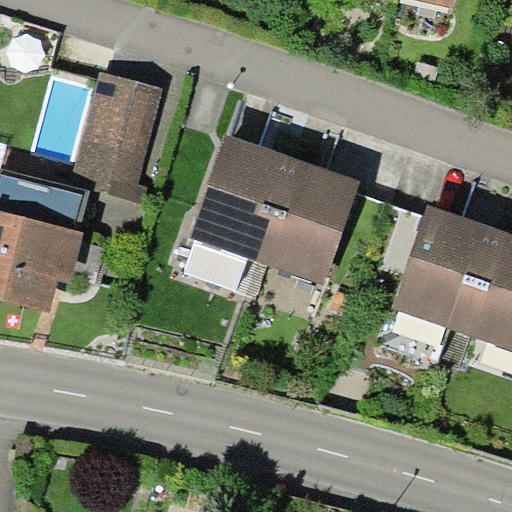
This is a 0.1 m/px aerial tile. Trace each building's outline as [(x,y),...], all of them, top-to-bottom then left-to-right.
[(408,0),(446,9),(447,0),(408,0)] [(76,185),(124,197),(150,100),(102,87),(76,185)] [(191,237),(255,259),(285,174),(221,151),(191,237)] [(318,281),(348,196),(285,174),(255,259),(318,281)] [(90,287),(99,252),(68,244),(79,201),(0,180),(0,300),(38,310),(47,276),(90,287)] [(394,307),(458,330),(488,245),(424,223),(394,307)] [(511,349),(511,253),(488,245),(458,330),(511,349)]
